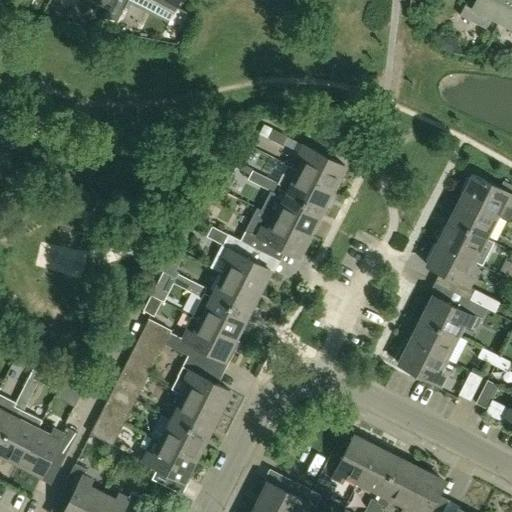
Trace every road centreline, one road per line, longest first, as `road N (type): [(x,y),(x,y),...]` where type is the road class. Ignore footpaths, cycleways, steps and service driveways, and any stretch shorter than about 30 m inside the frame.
road 1 (residential): [(511,467),(320,371)]
road 2 (residential): [(320,371),(269,389),(207,511)]
road 3 (residential): [(320,371),(385,243)]
